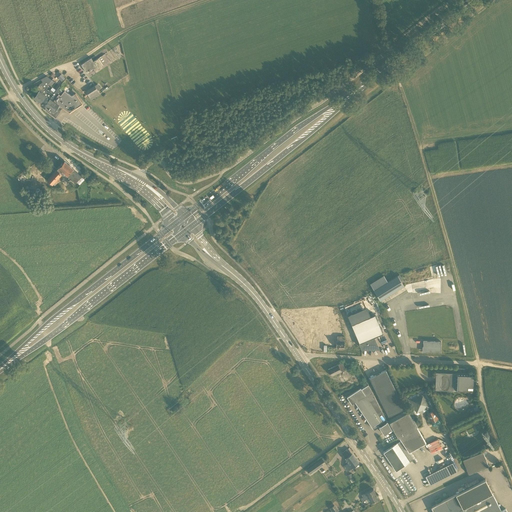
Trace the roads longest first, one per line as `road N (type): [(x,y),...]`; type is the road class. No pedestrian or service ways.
road 1 (unclassified): [(136,181),(152,161),(182,182),(222,170),(452,0)]
road 2 (track): [(417,137),(478,363)]
road 3 (primary): [(0,369),(184,232)]
road 4 (primary): [(176,222),(0,368)]
road 5 (primary): [(353,93),(184,216)]
road 6 (primary): [(192,225),(353,93)]
road 7 (track): [(207,0),(119,34),(22,87)]
road 8 (track): [(128,511),(85,436),(41,327)]
road 9 (secondary): [(401,511),(300,360)]
road 10 (unclassified): [(478,363),(315,354),(300,360)]
road 11 (primary): [(104,163),(39,121),(0,58)]
road 12 (primary): [(353,93),(472,0)]
road 13 (secondary): [(300,360),(247,286),(209,255)]
road 14 (track): [(478,363),(482,401),(511,481)]
